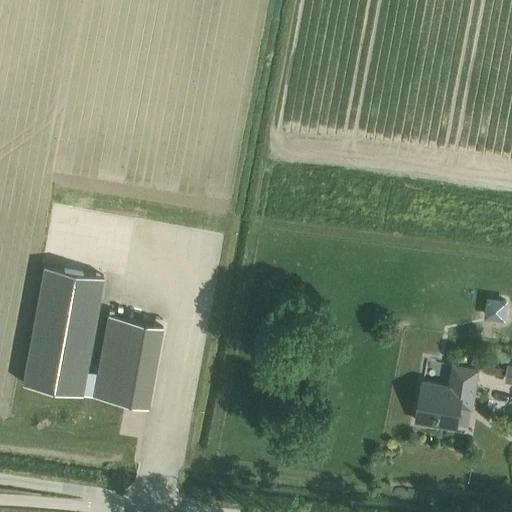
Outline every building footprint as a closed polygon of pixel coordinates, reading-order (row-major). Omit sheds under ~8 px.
[(103,275),(46,265),(24,383),(82,393),(103,275)] [(488,298),(486,316),(505,319),(507,300),(488,298)] [(162,324),(109,315),(95,396),(147,406),(162,324)] [(485,326),(483,336),(496,338),(498,328),(485,326)] [(424,381),(417,421),(457,428),(461,406),(462,402),(465,402),(474,404),(480,369),(453,364),(450,386),(424,381)]
